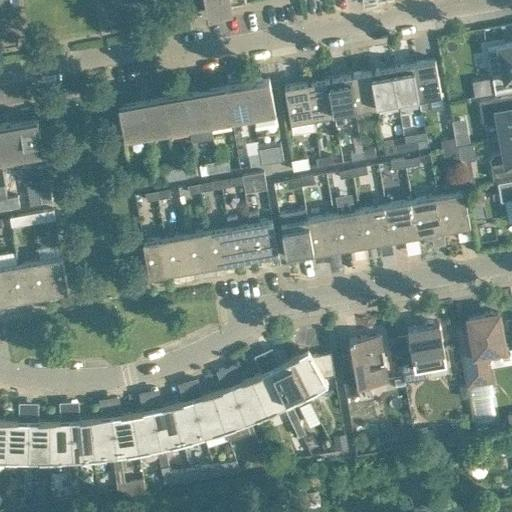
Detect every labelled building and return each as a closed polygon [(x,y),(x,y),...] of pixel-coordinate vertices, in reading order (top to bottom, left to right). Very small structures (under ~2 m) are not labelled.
[(246,1),(245,0),(205,0),(207,7),(206,7),(206,8),(207,8),(208,13),(230,9),(229,4),(246,1)] [(511,42),(487,47),(495,92),(511,88),(511,42)] [(435,58),(413,62),(419,97),(441,93),(435,58)] [(419,97),(413,62),(392,65),(398,101),(419,97)] [(398,101),(392,65),(370,69),(377,105),(398,101)] [(377,105),(370,69),(349,73),(356,108),(377,105)] [(356,108),(349,73),(328,77),(334,112),(356,108)] [(275,111),(269,75),(247,79),(253,115),(275,111)] [(334,112),(328,77),(307,80),(313,116),(334,112)] [(253,115),(247,79),(226,83),(232,118),(253,115)] [(313,116),(307,80),(285,84),(293,132),(315,128),(313,116)] [(232,118),(226,83),(204,86),(211,122),(232,118)] [(211,122),(204,86),(183,90),(189,126),(211,122)] [(189,126),(183,90),(162,94),(168,130),(189,126)] [(511,92),(479,99),(483,119),(489,123),(500,121),(502,136),(511,134),(511,92)] [(168,130),(162,94),(141,98),(147,133),(168,130)] [(147,133),(141,98),(119,101),(125,137),(147,133)] [(44,152),(37,116),(16,120),(22,156),(44,152)] [(22,156),(16,120),(0,122),(0,156),(0,159),(22,156)] [(511,134),(502,136),(505,150),(494,152),(490,158),(493,177),(511,173),(511,134)] [(322,136),(306,137),(307,148),(323,146),(322,136)] [(456,143),(455,136),(441,138),(443,146),(456,143)] [(406,148),(405,141),(393,143),(392,137),(383,138),(385,152),(406,148)] [(417,138),(405,141),(406,148),(418,146),(417,138)] [(458,151),(456,143),(443,146),(444,154),(458,151)] [(375,146),(362,148),(364,156),(376,154),(375,146)] [(271,149),(260,151),(262,162),(273,160),(284,159),(282,148),(271,149)] [(364,156),(362,148),(351,150),(352,158),(364,156)] [(262,162),(260,151),(249,153),(251,164),(262,162)] [(332,154),(320,156),(322,164),(333,161),(332,154)] [(420,165),(418,154),(404,157),(406,168),(420,165)] [(307,155),(292,158),(294,169),(309,166),(307,155)] [(228,157),(217,159),(219,170),(230,168),(228,157)] [(406,168),(404,157),(391,159),(393,170),(406,168)] [(219,170),(217,159),(206,161),(208,172),(219,170)] [(368,175),(366,164),(353,166),(355,177),(368,175)] [(186,165),(174,166),(176,178),(187,176),(186,165)] [(176,178),(174,166),(164,168),(166,179),(176,178)] [(355,177),(353,166),(339,169),(341,180),(355,177)] [(144,183),(143,177),(142,172),(131,174),(133,185),(144,183)] [(249,172),(242,174),(243,182),(245,191),(252,190),(249,172)] [(316,184),(314,173),(301,175),(303,186),(316,184)] [(243,182),(242,174),(230,176),(231,184),(243,182)] [(303,186),(301,175),(287,178),(289,189),(303,186)] [(12,190),(33,186),(31,176),(10,179),(12,190)] [(511,178),(498,181),(501,200),(511,197),(511,178)] [(213,187),(211,179),(199,181),(201,189),(213,187)] [(189,191),(201,189),(199,181),(188,183),(189,191)] [(170,195),(169,187),(157,189),(159,197),(170,195)] [(52,200),(51,189),(39,190),(41,202),(52,200)] [(159,197),(157,189),(145,191),(147,199),(159,197)] [(470,224),(464,189),(437,194),(443,229),(470,224)] [(18,194),(7,196),(9,207),(20,205),(18,194)] [(443,229),(437,194),(411,198),(417,233),(443,229)] [(0,208),(9,207),(7,196),(0,197),(0,208)] [(417,233),(411,198),(386,203),(392,238),(417,233)] [(392,238),(386,203),(360,207),(366,242),(392,238)] [(505,203),(492,207),(495,219),(508,215),(505,203)] [(314,251),(308,217),(306,206),(279,211),(287,256),(314,251)] [(54,217),(53,207),(32,211),(33,221),(54,217)] [(366,242),(360,207),(333,212),(340,247),(366,242)] [(33,221),(32,211),(11,215),(12,225),(33,221)] [(340,247),(333,212),(308,217),(314,251),(340,247)] [(278,252),(272,217),(250,221),(257,256),(278,252)] [(257,256),(250,221),(229,224),(235,260),(257,256)] [(235,260),(229,224),(208,228),(214,264),(235,260)] [(214,264),(208,228),(186,232),(193,267),(214,264)] [(193,267),(186,232),(165,236),(172,271),(193,267)] [(172,271),(165,236),(143,239),(149,275),(172,271)] [(25,297),(18,262),(16,250),(0,252),(0,280),(4,301),(25,297)] [(68,290),(62,254),(40,258),(46,293),(68,290)] [(46,293),(40,258),(18,262),(25,297),(46,293)] [(471,328),(457,330),(466,383),(468,383),(475,423),(492,420),(488,396),(495,395),(492,379),(488,351),(505,348),(498,311),(468,316),(471,328)] [(410,339),(398,341),(405,380),(418,378),(416,366),(446,361),(439,321),(408,327),(410,339)] [(353,358),(340,360),(347,394),(360,392),(359,384),(388,379),(380,332),(349,337),(353,358)] [(335,374),(331,350),(329,350),(329,351),(312,354),(311,352),(302,357),(299,352),(289,357),(307,393),(328,382),(324,375),(335,374)] [(307,393),(289,357),(279,362),(282,368),(273,372),(288,403),(307,393)] [(288,403),(273,372),(264,376),(262,371),(252,375),(267,412),(277,408),(288,403)] [(267,412),(252,375),(241,379),(244,385),(234,388),(246,420),(267,412)] [(248,424),(246,420),(234,388),(225,392),(223,386),(213,390),(225,428),(229,438),(246,432),(250,431),(248,424)] [(225,428),(213,390),(202,393),(204,399),(195,402),(204,434),(225,428)] [(204,434),(195,402),(185,405),(183,399),(173,402),(182,440),(193,438),(204,434)] [(182,440),(173,402),(162,404),(164,410),(154,412),(161,445),(182,440)] [(293,405),(290,407),(286,408),(292,422),(299,418),(293,405)] [(161,445),(154,412),(144,415),(143,408),(132,410),(139,450),(150,448),(161,445)] [(139,450),(132,410),(121,412),(122,418),(112,420),(117,453),(139,450)] [(117,453),(112,420),(102,421),(102,415),(91,416),(95,456),(106,455),(117,453)] [(95,456),(91,416),(80,417),(81,423),(71,424),(72,458),(95,456)] [(28,459),(29,425),(19,425),(19,419),(8,418),(6,458),(28,459)] [(72,458),(71,424),(61,425),(60,418),(49,419),(50,459),(72,458)] [(306,432),(299,418),(292,422),(299,435),(306,432)] [(50,459),(49,419),(38,419),(39,425),(29,425),(28,459),(39,459),(50,459)] [(249,440),(257,437),(252,423),(248,424),(250,431),(246,432),(249,440)] [(346,433),(345,433),(329,436),(336,449),(348,447),(346,433)] [(262,450),(257,437),(249,440),(255,453),(262,450)] [(166,449),(162,450),(158,451),(161,465),(169,463),(166,449)] [(122,457),(118,458),(114,458),(116,473),(124,472),(122,457)] [(238,466),(235,457),(212,461),(215,470),(238,466)] [(215,470),(212,461),(189,465),(192,475),(215,470)] [(77,462),(73,462),(69,462),(70,477),(78,477),(77,462)] [(32,463),(28,463),(24,463),(24,478),(32,478),(32,463)] [(192,475),(189,465),(162,470),(164,480),(192,475)] [(126,486),(124,472),(116,473),(118,487),(126,486)] [(79,491),(78,477),(70,477),(71,492),(79,491)] [(146,491),(144,477),(130,480),(132,493),(146,491)] [(32,493),(32,478),(24,478),(24,493),(32,493)]
